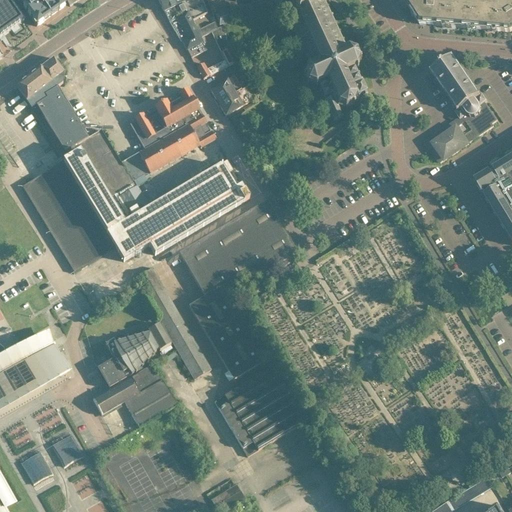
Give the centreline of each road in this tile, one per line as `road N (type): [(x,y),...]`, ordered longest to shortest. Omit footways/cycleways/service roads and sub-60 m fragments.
road 1 (residential): [(409,41),(392,93),(401,168),(415,180),(450,179),(511,138)]
road 2 (residential): [(270,202),(146,0)]
road 3 (tertiary): [(116,0),(0,82)]
